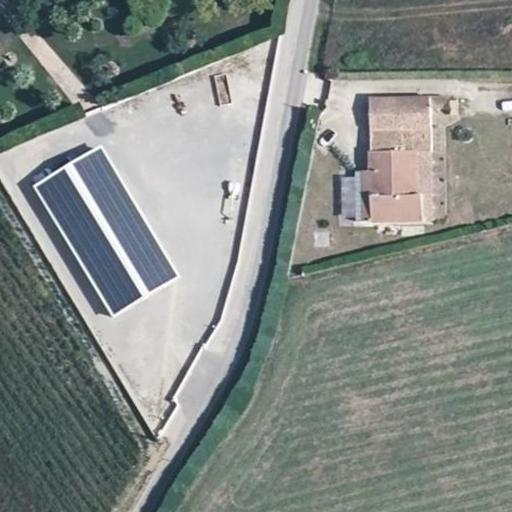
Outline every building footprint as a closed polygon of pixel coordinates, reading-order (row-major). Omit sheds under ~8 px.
[(372,98),(371,128),(430,128),(430,109),(430,98),(372,98)] [(446,109),(446,98),(430,98),(430,109),(446,109)] [(417,152),(431,152),(430,128),(371,128),(370,152),(417,152)] [(183,161),(195,159),(190,132),(179,134),(183,161)] [(101,150),(37,187),(115,316),(176,278),(101,150)] [(363,171),(363,222),(372,221),(371,224),(423,223),(423,196),(418,196),(417,152),(370,152),(370,172),(363,171)]
